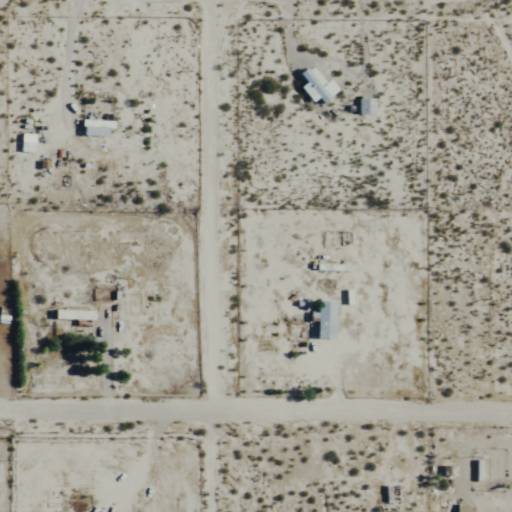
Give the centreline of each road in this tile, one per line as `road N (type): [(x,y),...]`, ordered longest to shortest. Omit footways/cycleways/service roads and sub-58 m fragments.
road 1 (residential): [(0,418),(511,421)]
road 2 (residential): [(216,0),(216,511)]
road 3 (residential): [(511,2),(315,0)]
